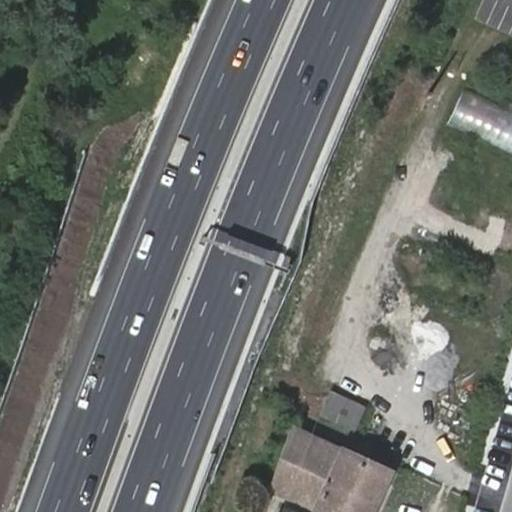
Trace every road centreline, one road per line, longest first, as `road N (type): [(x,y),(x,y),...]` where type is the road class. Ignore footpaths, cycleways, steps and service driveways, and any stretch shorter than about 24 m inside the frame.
road 1 (motorway): [(139,511),(344,0)]
road 2 (motorway): [(260,0),(62,511)]
